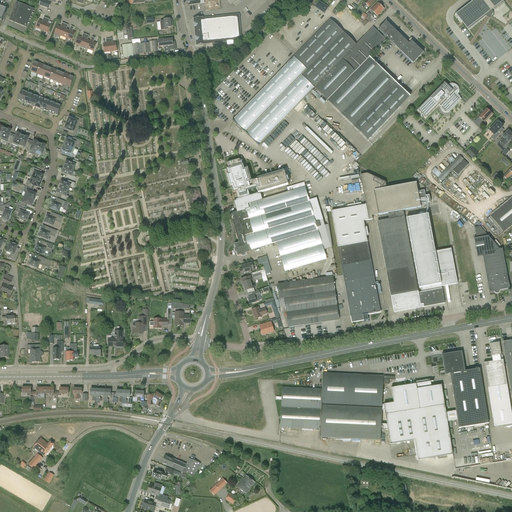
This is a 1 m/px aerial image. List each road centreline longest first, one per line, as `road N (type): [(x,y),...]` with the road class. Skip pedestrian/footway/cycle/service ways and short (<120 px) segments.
road 1 (tertiary): [(198,342),(218,273),(221,217),(178,0)]
road 2 (secondary): [(207,373),(481,323)]
road 3 (residential): [(511,305),(248,346)]
road 4 (tertiary): [(511,118),(388,0)]
road 5 (tertiary): [(127,511),(151,446),(187,387)]
road 6 (residential): [(14,369),(20,332),(13,266),(24,234)]
